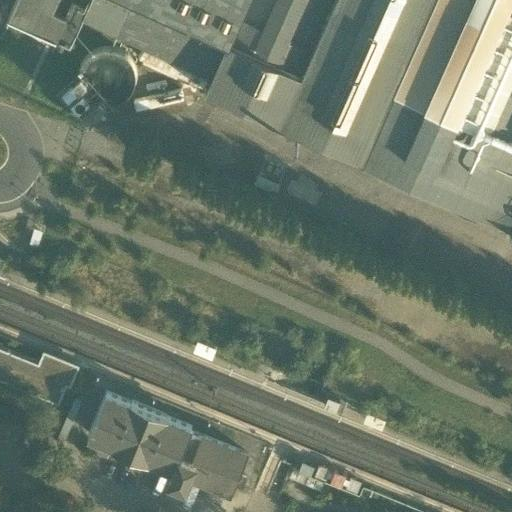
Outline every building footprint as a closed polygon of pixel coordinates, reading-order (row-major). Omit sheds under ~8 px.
[(8,18),(55,39),(65,16),(52,10),(57,0),(16,0),(11,12),(8,18)] [(83,17),(89,5),(76,0),(72,0),(65,16),(55,39),(70,46),(83,17)] [(228,38),(143,0),(91,0),(89,5),(83,17),(212,75),(228,38)] [(143,0),(228,38),(212,75),(206,88),(364,159),(434,0),(143,0)] [(511,0),(434,0),(364,159),(510,225),(511,219),(511,0)] [(79,68),(78,79),(82,90),(89,99),(100,104),(111,105),(122,102),(131,94),(136,84),(137,72),(133,61),(126,53),(116,47),(104,47),(93,50),(84,58),(79,68)] [(202,87),(205,85),(208,82),(208,78),(207,76),(145,48),(141,49),(139,53),(139,57),(140,59),(202,87)] [(153,133),(175,145),(180,136),(158,124),(153,133)] [(291,180),(285,193),(316,206),(322,194),(291,180)] [(0,373),(64,399),(75,371),(0,341),(0,373)] [(232,489),(235,482),(239,473),(248,453),(192,429),(194,426),(166,414),(167,412),(134,398),(133,400),(107,389),(89,431),(116,442),(116,444),(149,458),(149,457),(173,467),(169,475),(186,483),(190,472),(232,489)] [(340,399),(328,394),(327,399),(325,403),(337,408),(339,403),(340,399)] [(340,399),(337,408),(342,410),(345,401),(340,399)] [(293,464),(299,467),(302,458),(297,455),(293,464)] [(314,463),(302,458),(301,462),(299,467),(310,472),(314,463)] [(247,476),(239,473),(235,482),(243,485),(247,476)]
